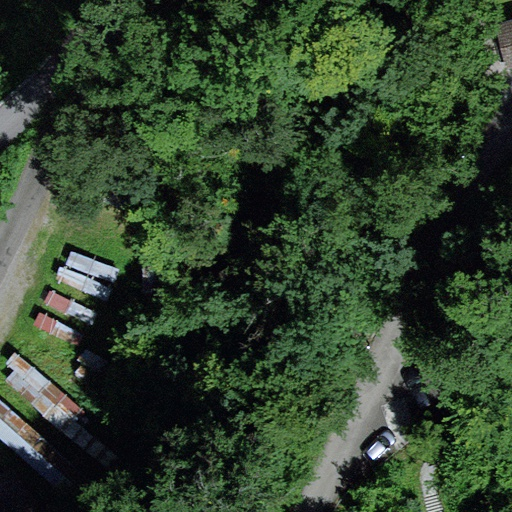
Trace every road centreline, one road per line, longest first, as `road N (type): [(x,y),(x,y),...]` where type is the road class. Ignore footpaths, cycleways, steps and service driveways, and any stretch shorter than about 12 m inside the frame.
road 1 (residential): [(511,152),(474,196),(428,273),(357,446),(311,511)]
road 2 (residential): [(116,0),(0,242)]
